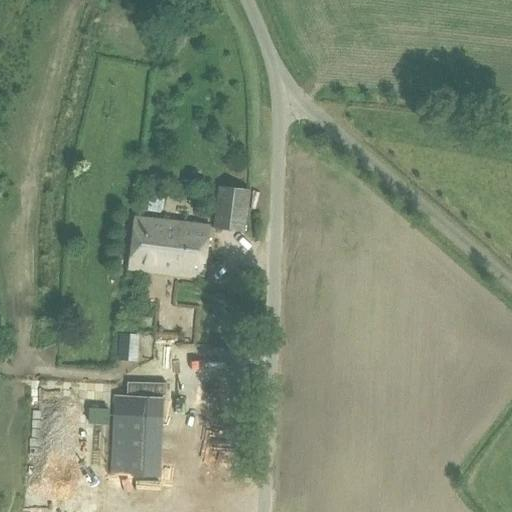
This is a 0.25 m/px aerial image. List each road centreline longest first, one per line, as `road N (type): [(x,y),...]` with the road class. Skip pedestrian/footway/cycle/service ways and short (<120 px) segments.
road 1 (unclassified): [(265,511),(281,86)]
road 2 (unclassified): [(511,281),(281,86)]
